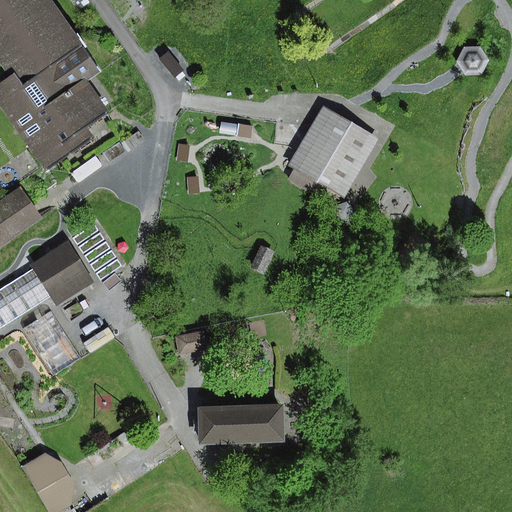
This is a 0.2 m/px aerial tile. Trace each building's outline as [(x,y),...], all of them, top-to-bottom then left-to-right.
[(45,0),(0,0),(0,65),(7,75),(0,79),(0,110),(44,173),(91,139),(83,128),(103,114),(82,84),(97,73),(45,0)] [(391,140),(330,99),(295,164),(357,198),(391,140)] [(252,126),(237,125),(236,138),(250,139),(252,126)] [(179,143),(176,161),(186,163),(189,145),(179,143)] [(197,176),(187,176),(188,194),(198,193),(197,176)] [(0,200),(0,246),(40,219),(19,187),(0,200)] [(348,202),(332,208),(339,229),(356,223),(348,202)] [(67,243),(31,266),(33,269),(0,289),(0,328),(50,297),(55,307),(93,283),(67,243)] [(259,247),(250,268),(264,274),(273,253),(259,247)] [(69,343),(54,312),(31,323),(46,354),(69,343)] [(293,404),(209,406),(209,445),(293,444),(293,404)] [(49,455),(29,467),(55,511),(64,511),(73,510),(79,491),(63,466),(49,455)]
